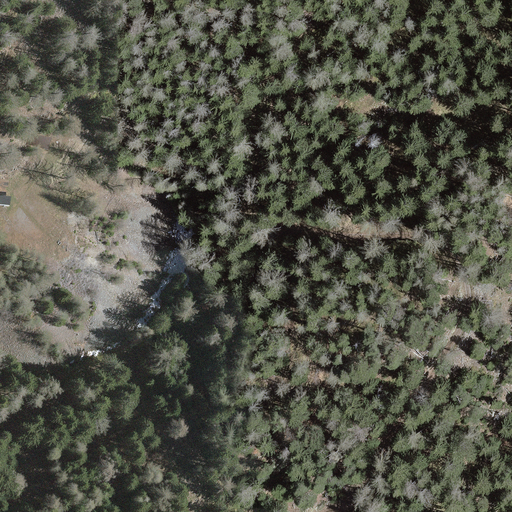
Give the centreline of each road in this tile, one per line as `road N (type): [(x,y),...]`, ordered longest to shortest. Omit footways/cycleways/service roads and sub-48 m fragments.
road 1 (track): [(327,511),(363,486),(460,327),(468,297),(461,249),(446,214),(404,209),(324,232),(278,227),(247,248)]
road 2 (track): [(247,248),(197,315),(0,412)]
